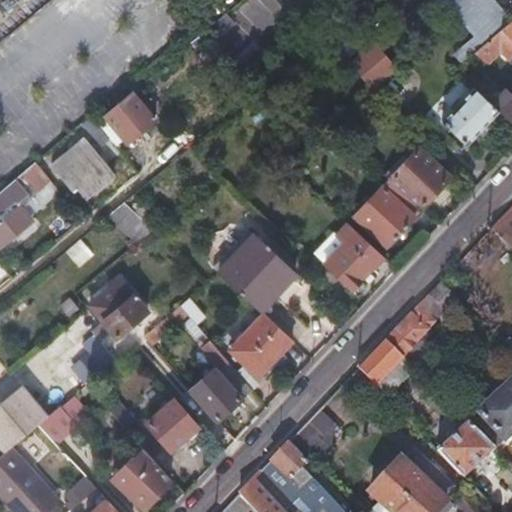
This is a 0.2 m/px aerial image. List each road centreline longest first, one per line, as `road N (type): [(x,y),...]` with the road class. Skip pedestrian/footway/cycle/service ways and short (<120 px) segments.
road 1 (residential): [(192,511),(511,175)]
road 2 (unknown): [(0,77),(101,0)]
